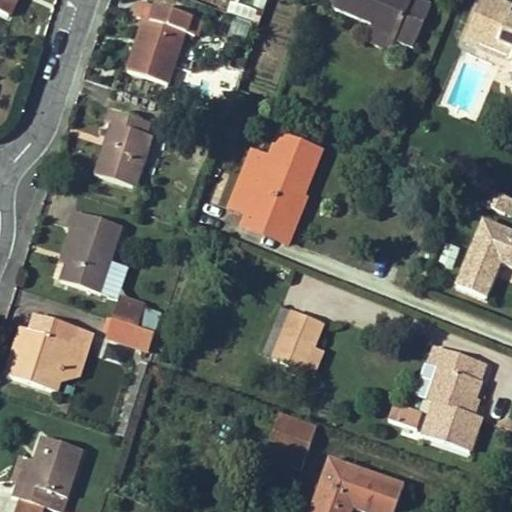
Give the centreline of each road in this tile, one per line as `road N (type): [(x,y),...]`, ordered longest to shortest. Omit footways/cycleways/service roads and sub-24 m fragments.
road 1 (track): [(297,257),(511,343)]
road 2 (residential): [(0,176),(43,125),(84,0)]
